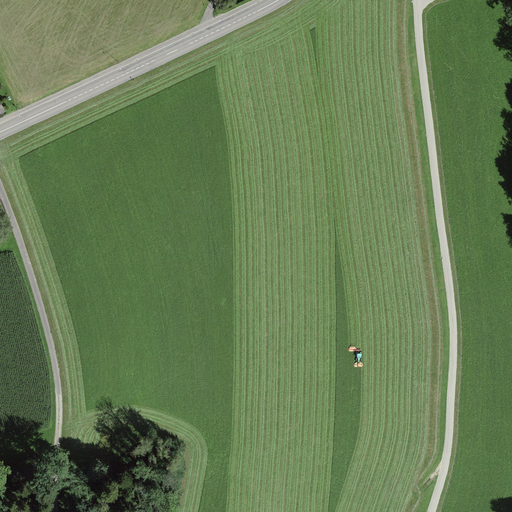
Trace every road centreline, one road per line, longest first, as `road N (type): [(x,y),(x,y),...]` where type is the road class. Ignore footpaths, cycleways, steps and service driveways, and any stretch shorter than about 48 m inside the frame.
road 1 (track): [(431,511),(450,443),(455,333),(417,0)]
road 2 (track): [(57,511),(59,388),(0,184)]
road 3 (tertiary): [(0,132),(279,0)]
